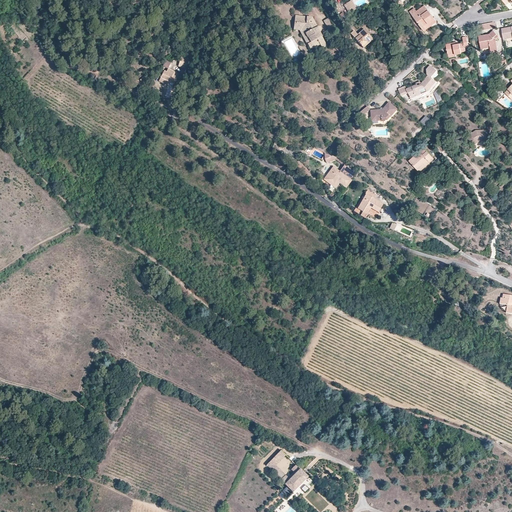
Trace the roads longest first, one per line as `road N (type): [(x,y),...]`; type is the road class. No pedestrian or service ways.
road 1 (track): [(0,114),(18,151),(81,224),(141,251),(226,321),(347,392),(511,455)]
road 2 (residential): [(187,109),(374,235),(511,284)]
road 3 (track): [(17,82),(47,60),(111,78),(161,105)]
road 4 (unclassified): [(378,511),(364,506),(356,472),(317,454),(291,460)]
